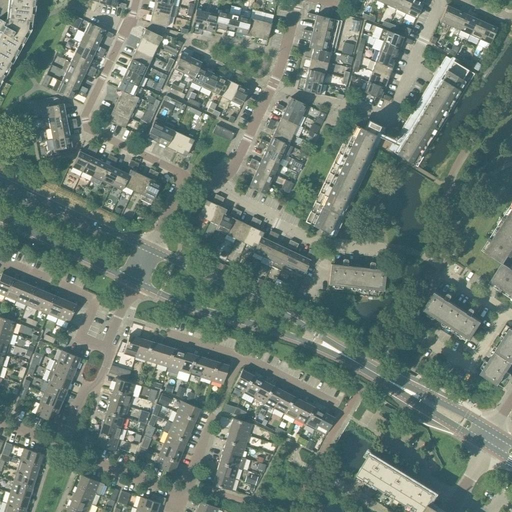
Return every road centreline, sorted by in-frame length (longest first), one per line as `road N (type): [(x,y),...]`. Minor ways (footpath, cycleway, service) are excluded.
road 1 (residential): [(186,180),(87,128),(85,112),(126,28)]
road 2 (tertiary): [(339,352),(285,314),(146,253)]
road 3 (tertiary): [(136,283),(339,352)]
road 4 (residential): [(395,249),(327,244),(277,223),(217,181)]
road 5 (residential): [(217,181),(228,175),(271,87),(293,7)]
road 6 (residential): [(107,346),(77,334),(92,301),(0,260)]
road 7 (residential): [(438,0),(387,118),(353,109)]
road 8 (tertiary): [(146,253),(0,182)]
road 9 (tertiary): [(0,216),(136,283)]
road 10 (residential): [(400,323),(470,367),(506,312)]
road 11 (residential): [(239,358),(182,491)]
road 12 (residential): [(456,496),(425,477),(417,455),(354,419)]
road 13 (residential): [(182,491),(58,445)]
